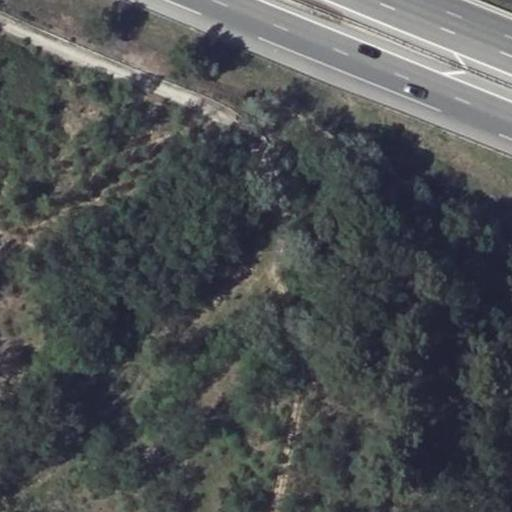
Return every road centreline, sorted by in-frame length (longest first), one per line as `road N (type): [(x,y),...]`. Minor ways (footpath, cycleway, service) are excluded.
road 1 (motorway): [(112,0),(511,167)]
road 2 (unclassified): [(0,22),(224,118),(251,138),(282,185),(278,234)]
